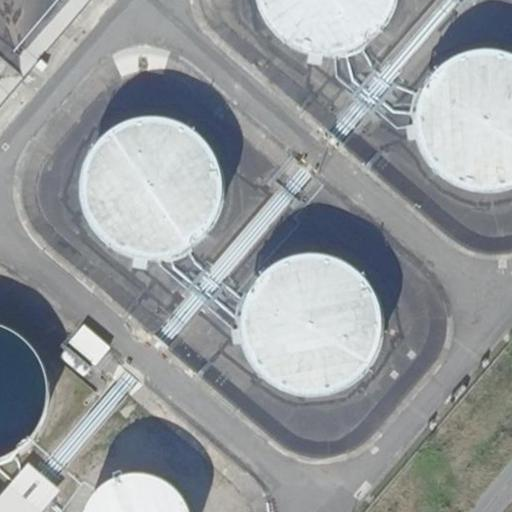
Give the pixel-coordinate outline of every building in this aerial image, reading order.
[(258,0),(259,1),(264,15),(274,32),(285,42),(302,51),(316,55),(335,56),(340,55),(346,54),(350,53),(363,46),(371,42),(382,32),(392,15),(397,1),(397,0),(258,0)] [(500,53),(476,53),(462,58),(441,71),(426,90),(423,97),(420,103),(420,105),(418,115),(418,118),(418,127),(418,128),(420,142),(426,156),(431,164),(445,179),(462,188),(476,192),(491,193),(505,191),(511,188),(511,56),(510,56),(500,53)] [(155,120),(136,122),(122,127),(110,135),(96,149),(91,157),(84,175),(83,195),(85,210),(91,223),(96,232),(106,242),(127,255),(146,260),(154,260),(160,260),(163,260),(179,256),(188,250),(200,242),(210,232),(219,214),(223,195),(222,175),(217,161),(210,149),(196,134),(184,127),(170,122),(155,120)] [(325,258),(311,256),(296,259),(274,268),(262,278),(253,290),(249,301),(247,305),(244,312),(244,319),(243,337),(244,339),(249,356),(262,376),(274,385),(291,394),(311,397),(325,396),(340,392),(352,385),(364,376),(377,356),(383,337),(383,322),(379,303),(373,289),(367,282),(352,268),(344,264),(325,258)] [(85,324),(69,343),(95,365),(111,346),(85,324)] [(33,349),(14,333),(0,327),(0,460),(10,457),(15,454),(26,446),(34,438),(36,435),(41,427),(47,413),(49,399),(48,379),(43,365),(33,349)] [(0,499),(0,511),(41,511),(49,504),(60,490),(30,464),(21,475),(14,482),(0,499)] [(193,511),(190,501),(179,486),(163,475),(144,470),(125,472),(107,480),(96,491),(93,493),(85,509),(84,511),(193,511)]
